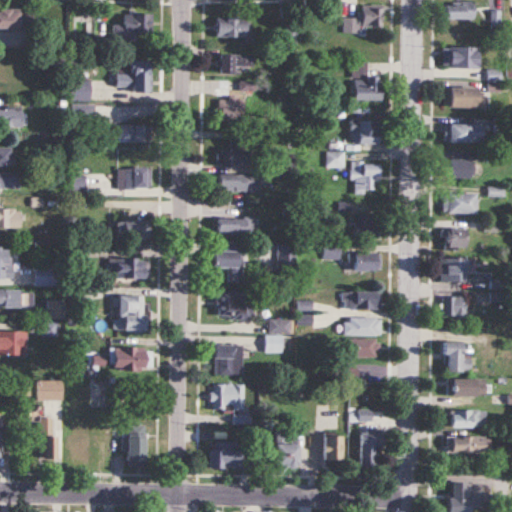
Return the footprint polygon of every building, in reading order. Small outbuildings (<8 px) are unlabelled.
[(473,19),(473,3),(444,3),(444,19),(473,19)] [(382,4),(361,4),(361,17),(342,17),(342,34),(359,33),(359,27),(382,26),(382,4)] [(0,28),(31,29),(31,8),(0,8),(0,28)] [(137,39),(137,33),(151,34),(151,13),(123,13),(123,25),(112,25),(112,39),(137,39)] [(215,37),(249,37),(249,17),(215,17),(215,37)] [(477,68),(477,46),(441,46),(441,68),(477,68)] [(22,70),(16,70),(16,52),(0,51),(0,83),(22,84),(22,70)] [(218,73),(250,73),(251,54),(218,54),(218,73)] [(151,91),(151,60),(115,60),(115,91),(151,91)] [(379,100),(379,75),(366,75),(366,62),(352,62),(352,100),(379,100)] [(68,101),(90,101),(90,80),(68,80),(68,101)] [(483,108),(483,87),(447,87),(447,108),(483,108)] [(217,98),(217,122),(244,122),(244,98),(217,98)] [(21,109),(0,109),(0,127),(21,128),(21,109)] [(379,144),(379,121),(351,121),(351,144),(379,144)] [(112,144),(150,144),(150,125),(112,125),(112,144)] [(444,125),(443,143),(482,143),(482,125),(444,125)] [(219,165),(247,165),(247,137),(230,137),(230,149),(219,149),(219,165)] [(0,166),(9,166),(9,148),(0,147),(0,166)] [(343,152),(326,152),(326,168),(343,168),(343,152)] [(474,160),(447,160),(447,178),(474,178),(474,160)] [(351,194),(378,194),(378,162),(351,162),(351,194)] [(149,168),(117,168),(117,188),(149,188),(149,168)] [(0,188),(19,188),(19,174),(0,173),(0,188)] [(255,175),(217,175),(217,191),(255,191),(255,175)] [(68,195),(85,195),(85,176),(68,176),(68,195)] [(442,213),(475,213),(475,194),(442,194),(442,213)] [(19,210),(0,209),(0,228),(19,228),(19,210)] [(379,236),(379,215),(354,215),(354,236),(379,236)] [(252,218),(216,218),(216,236),(252,236),(252,218)] [(117,222),(117,239),(148,239),(148,222),(117,222)] [(444,248),(466,248),(466,228),(444,228),(444,248)] [(294,244),(277,244),(277,264),(294,264),(294,244)] [(339,259),(339,246),(323,246),(323,259),(339,259)] [(0,278),(11,278),(11,248),(0,247),(0,278)] [(212,268),(227,268),(227,283),(241,283),(241,251),(212,251),(212,268)] [(379,269),(379,252),(353,252),(353,269),(379,269)] [(439,281),(468,281),(468,258),(439,258),(439,281)] [(112,260),(112,281),(144,281),(144,260),(112,260)] [(34,266),(34,287),(52,287),(52,266),(34,266)] [(32,290),(0,290),(0,306),(32,307),(32,290)] [(216,319),(252,319),(252,292),(216,292),(216,319)] [(341,292),(341,308),(379,308),(379,292),(341,292)] [(119,296),(118,332),(143,332),(144,296),(119,296)] [(465,296),(441,296),(441,319),(465,319),(465,296)] [(62,315),(62,301),(46,301),(46,315),(62,315)] [(342,334),(379,335),(379,318),(342,318),(342,334)] [(25,331),(0,330),(0,355),(25,356),(25,331)] [(280,353),(280,336),(264,336),(264,353),(280,353)] [(348,339),(348,356),(376,356),(376,339),(348,339)] [(461,342),(442,342),(442,371),(469,371),(469,349),(461,349),(461,342)] [(239,376),(239,345),(214,345),(214,376),(239,376)] [(145,347),(112,347),(112,371),(145,371),(145,347)] [(483,378),(450,378),(450,395),(483,395),(483,378)] [(36,380),(36,400),(61,400),(61,380),(36,380)] [(243,384),(211,384),(211,410),(243,410),(243,384)] [(370,410),(357,411),(358,422),(370,421),(370,410)] [(450,427),(485,428),(485,410),(450,410),(450,427)] [(54,418),(39,418),(39,465),(54,465),(54,418)] [(70,421),(70,468),(91,468),(91,421),(70,421)] [(143,425),(126,425),(126,468),(143,468),(143,425)] [(358,465),(379,465),(379,433),(358,433),(358,465)] [(340,461),(340,436),(322,436),(322,461),(340,461)] [(485,436),(447,436),(447,454),(485,454),(485,436)] [(296,438),(274,438),(274,469),(296,469),(296,438)] [(208,446),(209,469),(242,469),(242,445),(208,446)] [(467,511),(468,508),(482,509),(483,483),(447,482),(446,511),(467,511)]
